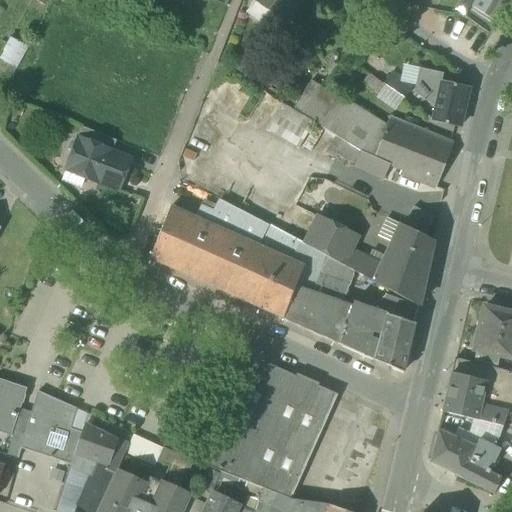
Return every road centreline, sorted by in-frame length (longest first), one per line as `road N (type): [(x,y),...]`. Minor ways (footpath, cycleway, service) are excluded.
road 1 (tertiary): [(416,407),(124,275)]
road 2 (residential): [(124,275),(205,65)]
road 3 (tertiary): [(453,273),(497,80)]
road 4 (tertiary): [(124,275),(0,158)]
road 5 (residential): [(497,80),(378,0)]
road 6 (tertiary): [(416,407),(453,273)]
